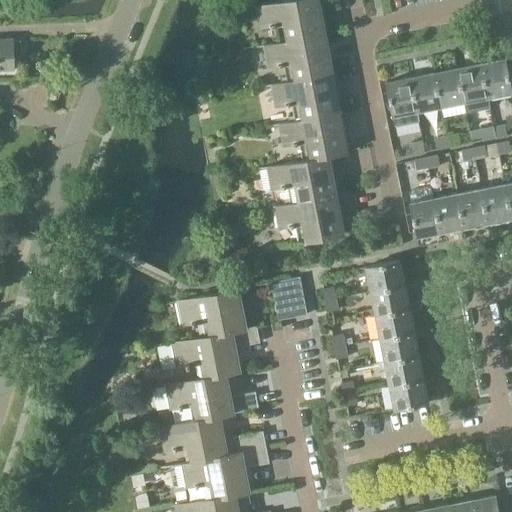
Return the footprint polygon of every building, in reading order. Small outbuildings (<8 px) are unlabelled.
[(274,43),(324,34),(316,0),(286,0),(257,6),(262,27),(278,24),(280,36),(273,38),(274,43)] [(281,77),(282,83),(331,73),(324,34),(274,43),(265,45),(269,67),(285,64),(287,76),(281,77)] [(20,38),(12,38),(0,38),(0,67),(13,67),(13,55),(21,54),(20,38)] [(482,63),(488,97),(511,92),(511,91),(505,58),(482,63)] [(465,102),(488,97),(482,63),(458,68),(465,102)] [(441,106),(465,102),(458,68),(434,72),(441,106)] [(417,111),(441,106),(434,72),(410,77),(417,111)] [(290,122),(339,112),(331,73),(282,83),(273,84),(277,107),(292,104),(294,115),(288,116),(290,122)] [(417,111),(410,77),(386,82),(393,116),(417,111)] [(297,161),(327,155),(347,151),(339,112),(290,122),(280,124),(284,145),(300,142),(302,154),(295,155),(297,161)] [(493,125),(495,137),(507,134),(505,123),(493,125)] [(495,137),(493,125),(481,128),(483,139),(495,137)] [(446,135),(448,146),(460,143),(458,132),(446,135)] [(448,146),(446,135),(434,137),(436,148),(448,146)] [(411,141),(413,152),(425,150),(422,139),(411,141)] [(499,153),(511,151),(509,140),(497,142),(499,153)] [(473,147),(475,157),(487,155),(487,156),(499,154),(499,153),(497,142),(473,147)] [(461,149),(463,160),(475,157),(473,147),(461,149)] [(426,156),(428,167),(440,165),(438,153),(426,156)] [(285,198),(286,204),(335,194),(327,155),(297,161),(269,166),(274,189),(289,186),(291,197),(285,198)] [(428,167),(426,156),(414,158),(416,169),(428,167)] [(511,216),(511,214),(506,182),(482,187),(489,221),(511,216)] [(489,221),(482,187),(458,191),(465,226),(489,221)] [(465,226),(458,191),(434,196),(441,231),(465,226)] [(335,194),(286,204),(277,205),(281,228),(296,226),(299,236),(292,238),(293,244),(343,234),(335,194)] [(441,231),(434,196),(410,201),(416,236),(441,231)] [(365,266),(370,290),(404,283),(399,259),(365,266)] [(275,282),(282,320),(310,315),(303,277),(275,282)] [(375,313),(409,306),(404,283),(370,290),(375,313)] [(323,287),(325,299),(336,296),(334,285),(323,287)] [(208,336),(248,328),(241,289),(181,300),(185,324),(205,320),(208,336)] [(339,308),(336,296),(325,299),(327,310),(339,308)] [(375,313),(379,337),(413,330),(409,306),(375,313)] [(202,378),(227,373),(241,370),(237,347),(263,342),(260,326),(248,328),(208,336),(175,342),(179,366),(199,363),(202,378)] [(384,360),(418,354),(413,330),(379,337),(384,360)] [(334,346),(345,343),(343,332),(332,334),(334,346)] [(345,343),(334,346),(337,357),(348,355),(345,343)] [(384,360),(389,384),(423,377),(418,354),(384,360)] [(195,420),(221,415),(260,407),(257,390),(232,395),(227,373),(202,378),(168,384),(173,408),(193,405),(195,420)] [(389,384),(393,408),(427,401),(423,377),(389,384)] [(342,381),(344,393),(355,390),(353,379),(342,381)] [(357,402),(355,391),(355,390),(344,393),(346,404),(357,402)] [(189,461),(267,446),(264,430),(225,437),(221,415),(195,420),(161,426),(166,451),(186,447),(189,461)] [(210,498),(242,492),(257,489),(252,466),(271,463),(267,446),(189,461),(183,462),(188,487),(208,483),(210,498)] [(272,511),(264,511),(246,511),(242,492),(210,498),(176,505),(177,511),(272,511)] [(499,511),(495,492),(472,497),(474,511),(499,511)] [(448,502),(450,511),(474,511),(472,497),(448,502)] [(450,511),(448,502),(425,506),(426,511),(450,511)] [(400,508),(399,508),(400,511),(426,511),(425,506),(424,507),(423,503),(410,506),(410,509),(400,511),(400,508)]
